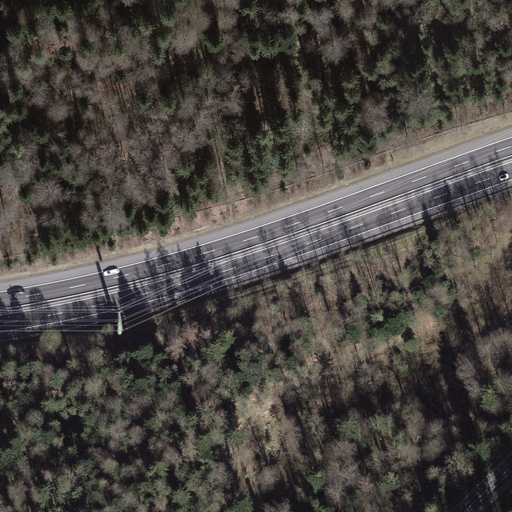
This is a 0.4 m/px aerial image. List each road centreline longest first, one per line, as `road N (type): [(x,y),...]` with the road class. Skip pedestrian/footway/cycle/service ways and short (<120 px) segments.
road 1 (motorway): [(511,146),(208,251),(0,300)]
road 2 (motorway): [(0,324),(190,282),(511,171)]
road 3 (track): [(0,121),(157,67),(511,15)]
road 4 (track): [(0,431),(180,317),(460,221)]
